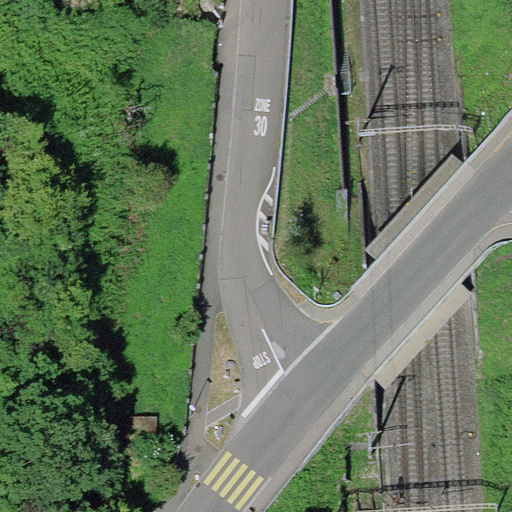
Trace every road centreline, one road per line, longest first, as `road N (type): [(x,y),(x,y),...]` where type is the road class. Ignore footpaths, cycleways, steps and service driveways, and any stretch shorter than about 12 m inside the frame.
road 1 (unclassified): [(261,0),(246,288),(282,371),(304,398)]
road 2 (tertiary): [(511,174),(304,398)]
road 3 (tertiary): [(304,398),(211,511)]
